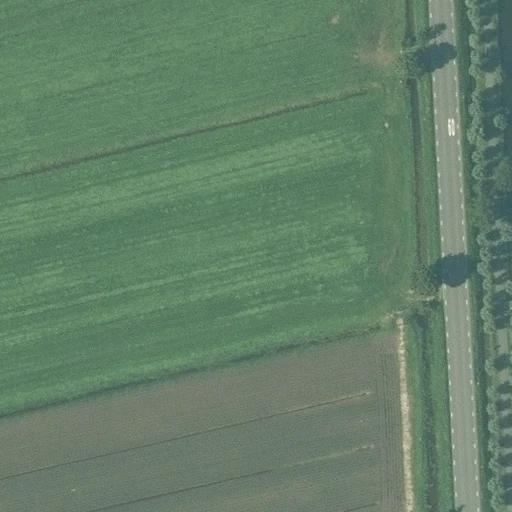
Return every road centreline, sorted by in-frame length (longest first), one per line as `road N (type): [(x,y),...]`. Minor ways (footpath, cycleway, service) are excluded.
road 1 (tertiary): [(469,511),(441,0)]
road 2 (unclassified): [(511,422),(488,0)]
